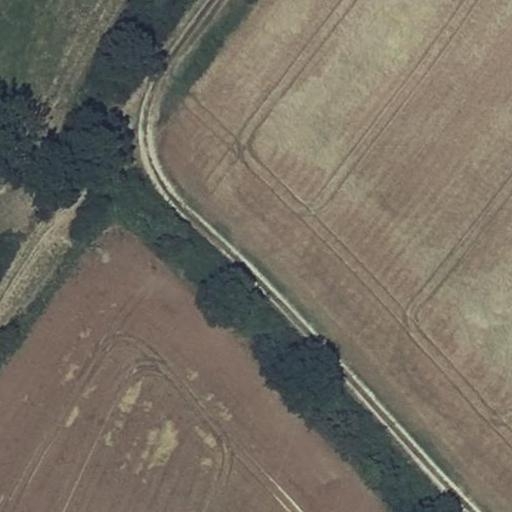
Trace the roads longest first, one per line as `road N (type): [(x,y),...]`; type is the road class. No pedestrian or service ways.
road 1 (track): [(143,131),(153,177),(173,201),(467,511)]
road 2 (track): [(0,301),(143,131)]
road 3 (track): [(143,131),(161,74),(214,0)]
